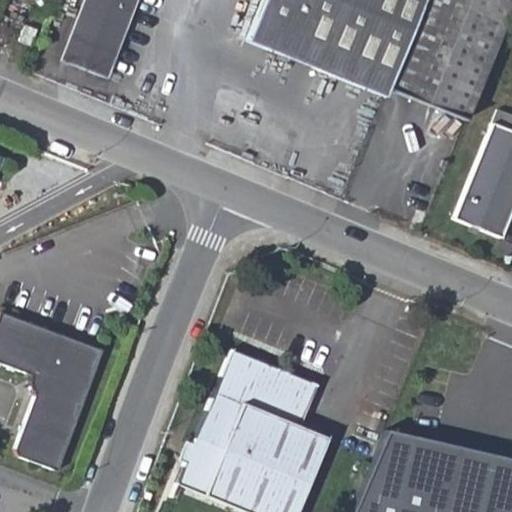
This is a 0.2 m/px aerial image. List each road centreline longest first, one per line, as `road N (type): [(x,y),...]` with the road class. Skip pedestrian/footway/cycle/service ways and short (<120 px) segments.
road 1 (residential): [(228,193),(102,511)]
road 2 (residential): [(511,309),(228,193)]
road 3 (residential): [(228,193),(0,99)]
road 4 (unknown): [(503,306),(475,397),(488,427)]
